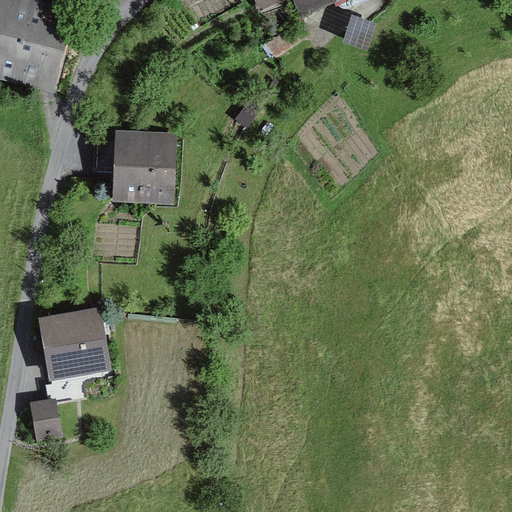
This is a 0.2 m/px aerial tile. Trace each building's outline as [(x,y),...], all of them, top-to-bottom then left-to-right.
[(15,8),(11,6),(10,11),(11,11),(0,53),(0,66),(43,78),(63,1),(56,0),(36,0),(33,13),(15,8)] [(295,0),(306,24),(318,19),(313,8),(331,0),(295,0)] [(297,41),(290,31),(270,45),(276,55),(297,41)] [(167,144),(98,141),(97,172),(123,173),(122,193),(165,194),(167,144)] [(94,316),(47,325),(56,373),(102,365),(94,316)] [(49,385),(52,403),(84,397),(81,380),(49,385)] [(52,403),(36,405),(42,437),(57,434),(52,403)]
